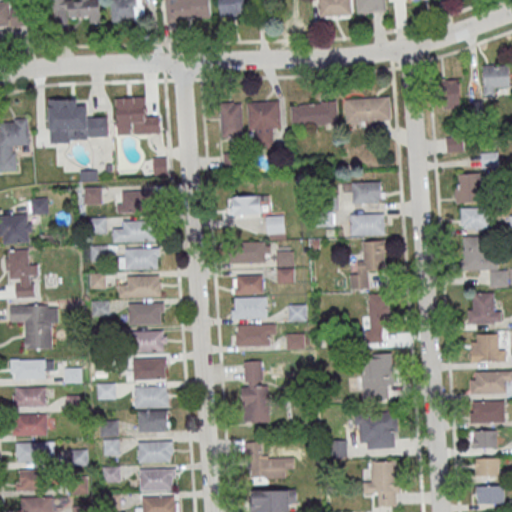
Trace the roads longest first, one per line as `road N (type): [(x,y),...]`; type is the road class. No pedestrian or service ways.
road 1 (residential): [(511,13),(381,52),(0,75)]
road 2 (residential): [(438,511),(407,48)]
road 3 (residential): [(211,511),(180,62)]
